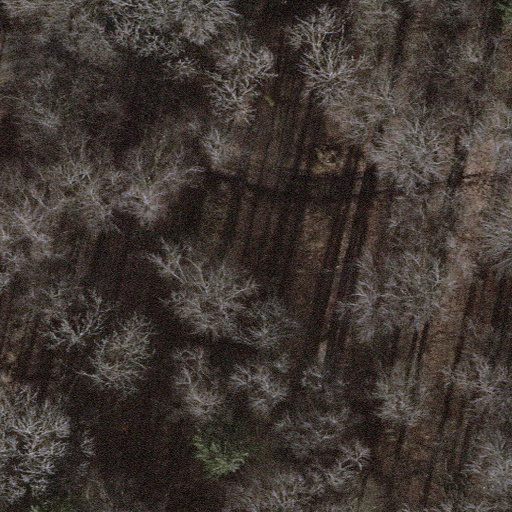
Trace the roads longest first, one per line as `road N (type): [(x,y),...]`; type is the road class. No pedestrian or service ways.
road 1 (track): [(55,34),(129,121),(276,183),(511,157)]
road 2 (track): [(0,50),(169,0)]
